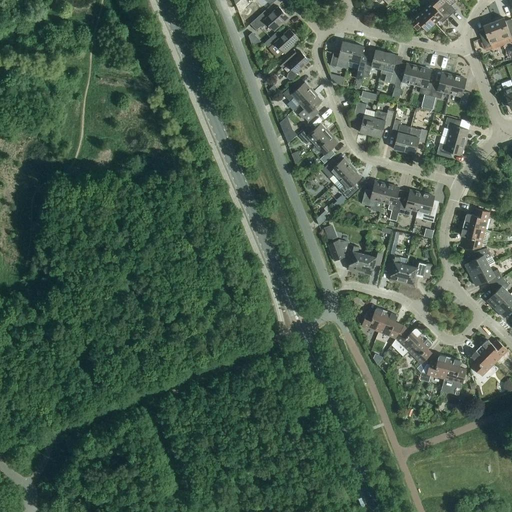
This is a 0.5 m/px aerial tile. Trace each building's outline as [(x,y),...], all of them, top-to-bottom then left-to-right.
[(430,2),(422,10),(434,23),(443,15),(446,19),(451,15),(437,0),(428,0),(429,0),(430,2)] [(437,0),(451,15),(456,10),(449,3),(452,0),(437,0)] [(256,31),(261,26),(262,27),(267,23),(274,31),(289,17),(279,6),(269,15),(265,10),(250,24),(256,31)] [(379,15),(384,20),(389,15),(385,10),(379,15)] [(434,23),(422,10),(414,17),(413,15),(408,19),(417,29),(421,25),(426,30),(434,23)] [(504,17),(493,21),(500,40),(511,36),(511,38),(511,37),(511,21),(511,19),(505,21),(504,17)] [(500,40),(493,21),(483,25),(484,29),(478,31),(485,48),(491,46),(490,44),(500,40)] [(264,43),(278,58),(284,52),(285,53),(299,40),(289,29),(280,37),(276,32),(264,43)] [(353,44),(342,41),(339,54),(333,53),(330,65),(336,66),(337,65),(347,67),(348,67),(347,67),(353,44)] [(364,46),(353,44),(347,67),(348,67),(358,69),(356,76),(362,78),(363,76),(368,54),(362,52),(364,46)] [(293,49),(278,62),(282,67),(287,63),(292,69),(288,73),(287,77),(290,80),(293,79),(298,75),(296,72),(309,60),(300,51),(297,54),(293,49)] [(371,66),(382,69),(386,52),(375,49),(372,62),(366,61),(363,76),(368,77),(371,66)] [(384,81),(395,84),(396,84),(398,74),(399,69),(393,68),(397,55),(386,52),(382,69),(380,73),(386,74),(384,81)] [(402,81),(414,84),(419,67),(407,64),(403,76),(398,74),(396,84),(395,87),(398,88),(401,88),(402,81)] [(426,99),(429,100),(433,83),(428,82),(431,70),(419,67),(414,84),(421,86),(419,93),(427,95),(426,99)] [(443,91),(449,93),(454,76),(442,72),(439,85),(433,83),(429,100),(432,101),(434,96),(441,98),(443,91)] [(454,76),(449,93),(461,96),(460,103),(465,104),(468,92),(463,91),(466,79),(454,76)] [(295,98),(300,104),(313,92),(305,82),(298,88),(294,84),(283,93),(291,102),(295,98)] [(511,106),(511,85),(503,89),(502,87),(501,87),(498,89),(496,89),(503,106),(509,104),(510,107),(511,106)] [(313,92),(300,104),(304,108),(299,114),(303,119),(304,117),(308,122),(319,112),(315,107),(322,101),(313,92)] [(359,132),(370,134),(377,110),(376,110),(375,117),(364,115),(367,104),(357,102),(353,119),(362,121),(359,132)] [(377,110),(370,134),(381,137),(384,124),(390,125),(394,111),(388,109),(387,113),(377,110)] [(465,142),(468,129),(459,127),(461,121),(447,117),(445,123),(448,124),(447,128),(450,129),(448,137),(465,142)] [(393,149),(405,152),(411,127),(400,124),(401,121),(395,119),(391,134),(397,135),(393,149)] [(311,139),(316,145),(329,133),(320,123),(314,130),(309,125),(299,135),(307,144),(311,139)] [(411,127),(405,152),(415,154),(418,141),(424,142),(427,130),(421,129),(411,127)] [(292,129),(285,135),(288,142),(288,143),(297,135),(292,129)] [(329,133),(316,145),(325,154),(320,158),(324,163),(335,153),(331,149),(338,143),(329,133)] [(465,142),(448,137),(446,144),(440,143),(437,154),(451,158),(452,152),(461,154),(465,142)] [(334,174),(339,180),(352,168),(344,158),(337,164),(333,159),(322,169),(330,178),(334,174)] [(352,168),(339,180),(348,189),(343,193),(348,198),(358,188),(354,183),(361,177),(352,168)] [(380,211),(382,202),(387,184),(375,181),(372,191),(365,189),(362,204),(371,206),(370,209),(380,211)] [(396,221),(398,213),(401,201),(396,200),(399,187),(387,184),(382,202),(389,203),(388,209),(392,210),(390,219),(396,221)] [(411,209),(418,210),(422,193),(410,190),(407,202),(401,201),(398,213),(409,216),(411,209)] [(431,208),(433,200),(434,196),(422,193),(418,210),(416,217),(422,219),(433,222),(436,210),(431,208)] [(346,201),(342,196),(337,200),(342,205),(346,201)] [(466,215),(463,223),(485,229),(490,212),(475,208),(473,214),(468,213),(467,213),(466,213),(466,214),(466,215)] [(485,229),(463,223),(461,233),(461,234),(461,235),(462,236),(467,237),(464,249),(465,249),(480,247),(485,229)] [(393,231),(390,242),(397,243),(399,233),(393,231)] [(348,269),(360,272),(364,254),(358,252),(359,247),(348,244),(340,242),(339,239),(328,243),(334,261),(345,257),(351,258),(348,269)] [(465,265),(470,275),(489,264),(494,262),(487,247),(479,250),(474,253),(477,258),(465,265)] [(364,254),(360,272),(371,275),(374,264),(380,265),(383,253),(372,250),(371,255),(364,254)] [(390,280),(401,283),(406,264),(399,263),(400,257),(390,254),(386,267),(392,269),(390,280)] [(406,264),(401,283),(412,285),(415,274),(429,278),(432,265),(414,260),(412,266),(406,264)] [(491,286),(502,277),(498,269),(493,272),(489,265),(494,262),(489,264),(470,275),(476,285),(487,279),(491,286)] [(487,301),(495,309),(510,294),(505,288),(509,284),(502,277),(491,286),(496,291),(487,301)] [(511,308),(511,295),(510,294),(495,309),(504,317),(511,308)] [(362,325),(379,331),(387,311),(378,307),(377,307),(376,307),(376,308),(375,308),(373,313),(367,311),(362,325)] [(379,331),(395,338),(404,326),(395,322),(397,317),(397,316),(397,315),(396,314),(387,311),(379,331)] [(408,350),(408,351),(424,335),(417,328),(416,328),(415,327),(415,328),(414,328),(410,332),(404,326),(395,338),(396,338),(392,344),(403,355),(408,350)] [(418,368),(422,373),(427,364),(424,361),(432,353),(427,348),(431,345),(431,344),(431,343),(431,342),(424,335),(408,351),(421,364),(418,368)] [(485,340),(479,347),(495,363),(508,350),(497,339),(492,344),(488,340),(487,340),(486,340),(485,340)] [(495,363),(479,347),(472,354),(472,355),(471,355),(471,356),(472,356),(472,357),(476,361),(471,365),(482,376),(495,363)] [(427,374),(444,379),(450,357),(441,355),(441,354),(440,355),(439,355),(439,356),(438,356),(437,361),(431,359),(429,365),(427,364),(422,373),(420,377),(425,379),(427,374)] [(460,388),(466,369),(460,367),(461,362),(461,361),(460,360),(459,360),(450,357),(444,379),(441,391),(454,394),(456,387),(460,388)]
